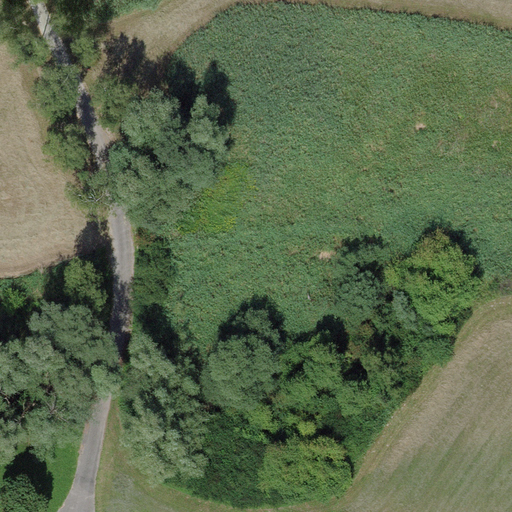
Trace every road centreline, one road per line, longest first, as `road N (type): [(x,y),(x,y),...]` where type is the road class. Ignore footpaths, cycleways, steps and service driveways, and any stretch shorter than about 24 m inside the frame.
road 1 (unclassified): [(77,511),(124,281),(118,202),(102,146)]
road 2 (track): [(102,146),(34,0)]
